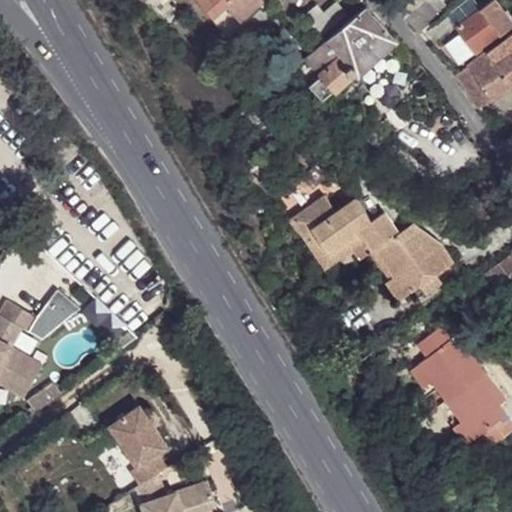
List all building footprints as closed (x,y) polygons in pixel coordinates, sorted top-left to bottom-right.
[(198,0),(225,30),(259,2),(257,0),(198,0)] [(315,1),(301,13),(320,33),(346,12),(336,0),(324,10),(315,1)] [(385,0),(396,11),(406,2),(407,0),(385,0)] [(427,0),(407,0),(406,2),(423,19),(435,8),(427,0)] [(491,1),(479,10),(499,35),(511,26),(491,1)] [(396,11),(412,29),(423,19),(406,2),(396,11)] [(394,41),(364,7),(323,41),(354,74),(357,77),(394,41)] [(499,35),(479,10),(453,28),(456,33),(473,54),(499,35)] [(511,86),(511,32),(454,76),(475,108),(511,86)] [(458,64),(473,54),(456,33),(442,43),(458,64)] [(354,74),(323,41),(303,57),(335,90),(354,74)] [(424,70),(402,48),(396,55),(409,68),(405,73),(413,80),(424,70)] [(373,248),(395,233),(381,211),(370,219),(354,198),(334,212),(322,196),(290,219),(308,245),(316,239),(326,253),(357,231),(363,240),(370,250),(373,248)] [(408,224),(395,233),(373,248),(392,276),(385,281),(397,298),(418,284),(434,273),(451,261),(438,243),(408,224)] [(325,268),(363,240),(357,231),(326,253),(316,239),(308,245),(325,268)] [(392,276),(373,248),(370,250),(366,254),(385,281),(392,276)] [(511,253),(485,274),(494,288),(511,275),(511,253)] [(441,282),(434,273),(418,284),(424,293),(441,282)] [(0,384),(23,398),(43,365),(11,347),(21,329),(43,340),(81,309),(57,291),(37,319),(7,301),(0,312),(0,384)] [(415,344),(424,358),(450,339),(440,325),(415,344)] [(444,402),(485,371),(470,352),(463,357),(457,349),(450,339),(424,358),(415,364),(429,383),(444,402)] [(464,344),(457,349),(463,357),(470,352),(464,344)] [(421,389),(429,383),(415,364),(408,370),(421,389)] [(500,390),(485,371),(444,402),(459,422),(471,438),(480,431),(490,445),(511,428),(511,421),(499,404),(492,395),(500,390)] [(40,392),(47,403),(61,392),(54,382),(40,392)] [(506,398),(500,390),(492,395),(499,404),(506,398)] [(27,402),(34,412),(47,403),(40,392),(27,402)] [(133,406),(103,428),(113,442),(106,446),(134,485),(155,470),(161,466),(152,454),(162,446),(133,406)] [(464,444),(471,438),(459,422),(451,427),(464,444)] [(155,470),(134,485),(140,499),(164,492),(155,470)] [(164,492),(140,499),(144,511),(194,511),(216,505),(207,478),(164,492)]
